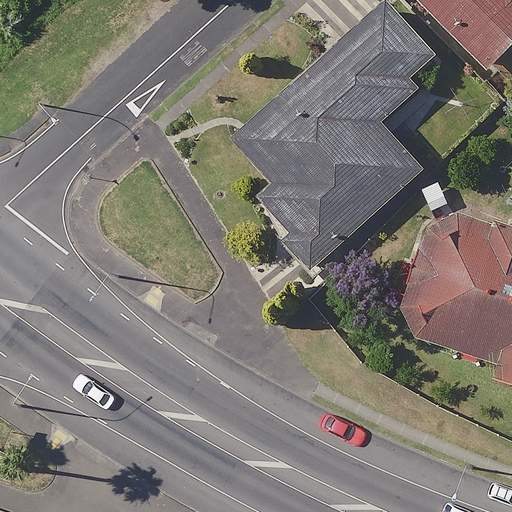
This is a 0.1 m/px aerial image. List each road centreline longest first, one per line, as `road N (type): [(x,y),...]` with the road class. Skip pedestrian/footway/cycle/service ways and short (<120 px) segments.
road 1 (secondary): [(0,287),(131,382),(267,463),(371,511)]
road 2 (residential): [(235,0),(0,215)]
